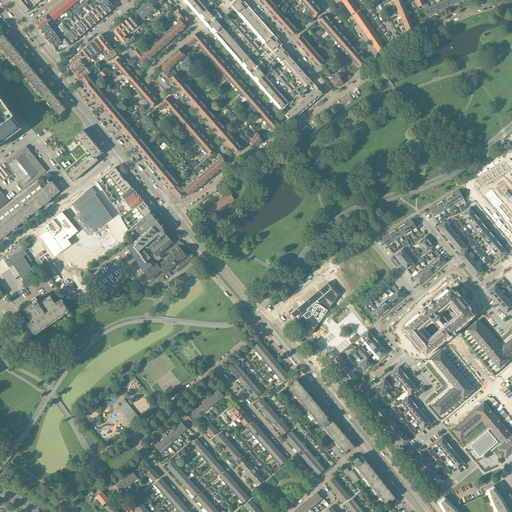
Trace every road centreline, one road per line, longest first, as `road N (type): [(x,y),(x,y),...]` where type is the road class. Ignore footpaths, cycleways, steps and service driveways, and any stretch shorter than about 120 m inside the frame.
road 1 (residential): [(166,205),(167,193),(73,81),(57,76)]
road 2 (residential): [(317,483),(214,367)]
road 3 (residential): [(171,402),(268,511)]
road 4 (residential): [(265,324),(173,213)]
road 5 (residential): [(291,129),(199,26)]
road 6 (residential): [(147,71),(237,167)]
road 7 (residential): [(249,0),(336,97)]
